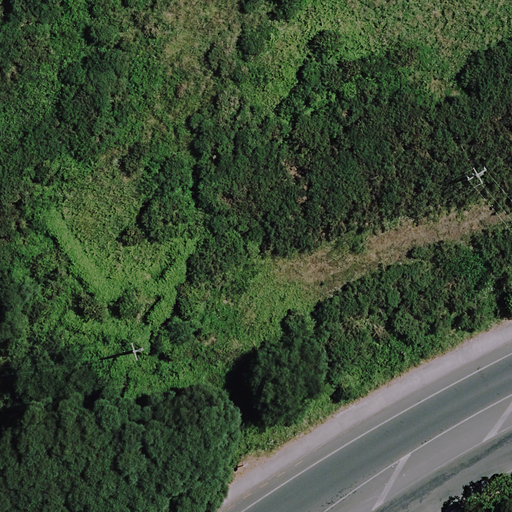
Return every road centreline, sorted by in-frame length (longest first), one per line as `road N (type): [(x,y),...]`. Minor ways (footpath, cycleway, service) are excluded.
road 1 (tertiary): [(348,511),(511,413)]
road 2 (track): [(511,208),(330,266)]
